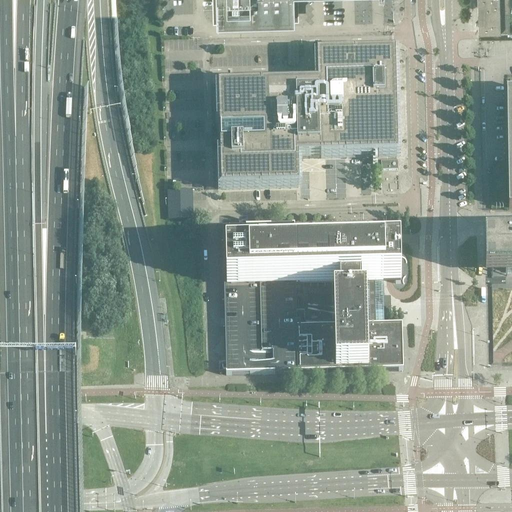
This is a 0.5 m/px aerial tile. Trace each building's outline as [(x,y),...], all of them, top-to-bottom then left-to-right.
[(216,0),(217,17),(294,15),(293,0),(216,0)] [(500,13),(499,0),(477,0),(478,32),(509,31),(509,12),(500,13)] [(509,12),(508,0),(499,0),(500,13),(509,12)] [(399,128),(399,117),(398,99),(395,99),(394,55),(317,57),(318,86),(219,89),(222,190),(298,188),(297,160),(397,157),(396,128),(399,128)] [(398,171),(397,163),(381,163),(381,172),(398,171)] [(383,303),(383,286),(401,285),(400,253),(295,255),(294,227),(222,229),(226,374),(226,375),(226,376),(403,371),(402,326),(384,327),(383,310),(387,310),(387,303),(383,303)] [(511,243),(505,244),(487,244),(488,278),(491,278),(492,285),(492,289),(511,289),(511,243)]
